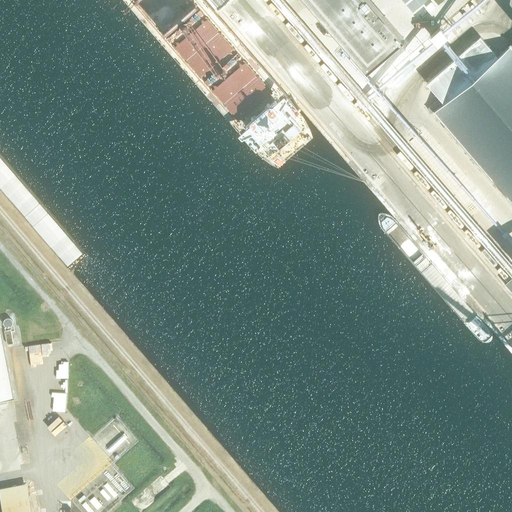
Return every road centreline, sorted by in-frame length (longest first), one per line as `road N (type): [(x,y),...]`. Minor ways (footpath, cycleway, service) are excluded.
road 1 (unknown): [(0,208),(262,511)]
road 2 (unknown): [(184,511),(211,489),(85,345),(36,367),(29,381),(47,468)]
road 3 (unknown): [(511,309),(374,146)]
road 4 (unknown): [(374,146),(247,0)]
road 5 (unknown): [(406,100),(511,219)]
road 6 (unknown): [(500,13),(470,31),(406,100)]
